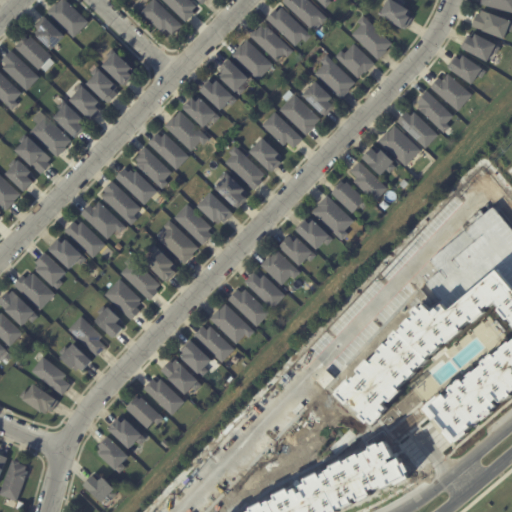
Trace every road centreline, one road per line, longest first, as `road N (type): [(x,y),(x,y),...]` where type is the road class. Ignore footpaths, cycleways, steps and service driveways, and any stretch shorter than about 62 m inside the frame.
road 1 (residential): [(48,511),(64,448),(93,400),(417,58),(451,0)]
road 2 (residential): [(0,258),(247,0)]
road 3 (residential): [(511,422),(399,511)]
